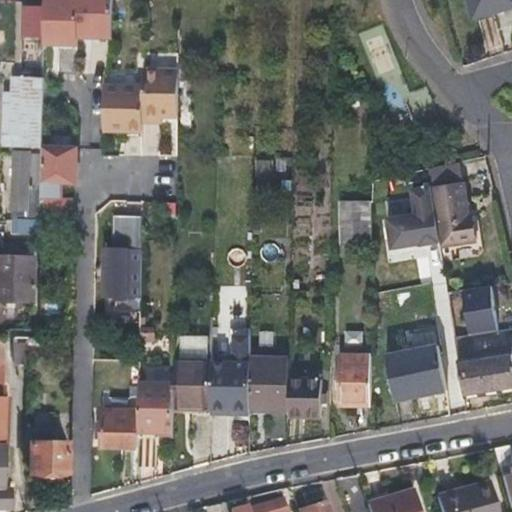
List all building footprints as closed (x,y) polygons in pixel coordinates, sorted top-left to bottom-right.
[(77,0),(43,0),(44,4),(44,5),(43,35),(43,40),(58,40),(77,40),(77,34),(77,0)] [(77,0),(77,34),(90,34),(108,34),(109,0),(77,0)] [(511,0),(471,0),(475,14),(494,9),(496,13),(511,9),(511,0)] [(37,35),(38,5),(21,6),(20,35),(37,35)] [(32,64),(33,38),(22,38),(21,64),(32,64)] [(178,71),(144,70),(144,113),(161,114),(177,114),(178,71)] [(42,146),(42,102),(42,76),(21,76),(20,89),(9,90),(8,134),(17,134),(16,142),(17,146),(42,146)] [(140,129),(141,85),(102,85),(100,128),(140,129)] [(17,134),(8,134),(8,138),(12,137),(13,143),(16,142),(17,134)] [(41,214),(65,214),(65,213),(70,212),(70,196),(58,195),(59,180),(75,180),(75,156),(75,147),(42,146),(42,156),(41,214)] [(41,214),(42,156),(29,155),(28,150),(12,150),(10,217),(17,217),(40,218),(41,214)] [(465,182),(462,161),(430,169),(433,186),(465,182)] [(440,242),(441,247),(478,241),(474,216),(470,217),(465,182),(433,186),(440,242)] [(440,242),(433,186),(413,189),(416,214),(388,217),(392,247),(420,243),(420,244),(440,242)] [(368,201),(338,201),(338,243),(369,242),(368,201)] [(17,230),(40,230),(40,218),(17,217),(17,223),(17,230)] [(32,256),(0,255),(0,299),(32,299),(32,256)] [(141,300),(141,281),(111,281),(111,299),(141,300)] [(465,287),(466,333),(497,332),(496,286),(465,287)] [(443,390),(433,330),(412,334),(414,349),(384,355),(391,401),(443,390)] [(250,410),(250,356),(251,347),(251,336),(232,334),(232,360),(211,360),(210,408),(250,410)] [(28,336),(15,335),(15,351),(28,351),(28,336)] [(109,363),(140,363),(141,337),(110,337),(109,363)] [(211,340),(174,339),(173,359),(192,360),(211,360),(211,340)] [(454,342),(462,399),(511,390),(511,348),(500,350),(501,359),(489,360),(488,352),(472,354),(473,362),(469,363),(467,346),(462,346),(461,341),(454,342)] [(500,350),(488,352),(489,360),(501,359),(500,350)] [(287,355),(250,356),(250,410),(287,410),(287,380),(287,368),(287,355)] [(336,405),(371,405),(372,355),(337,356),(336,405)] [(187,413),(191,413),(192,360),(173,359),(173,380),(173,416),(187,416),(187,413)] [(210,414),(210,408),(211,360),(192,360),(191,413),(210,414)] [(171,438),(173,416),(173,380),(140,381),(140,410),(140,437),(171,438)] [(287,380),(287,410),(286,416),(320,416),(320,380),(287,380)] [(4,424),(5,393),(0,393),(0,441),(9,441),(10,425),(4,424)] [(250,419),(250,410),(210,408),(210,414),(210,419),(250,419)] [(140,447),(140,437),(140,410),(103,409),(102,446),(140,447)] [(52,426),(29,425),(29,470),(66,471),(67,440),(52,440),(52,426)] [(0,511),(14,511),(15,496),(10,495),(10,492),(4,492),(5,449),(9,449),(9,441),(0,441),(0,511)] [(511,457),(508,446),(492,449),(507,505),(511,504),(511,457)] [(496,511),(488,482),(436,497),(439,511),(496,511)] [(421,511),(415,490),(365,505),(367,511),(421,511)] [(286,511),(281,497),(250,506),(252,511),(245,511),(244,508),(233,511),(286,511)]
